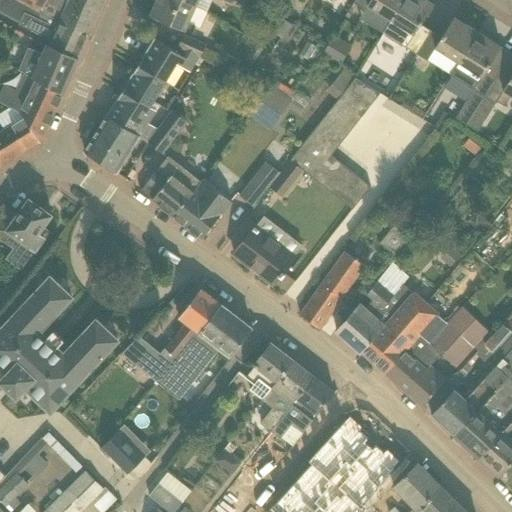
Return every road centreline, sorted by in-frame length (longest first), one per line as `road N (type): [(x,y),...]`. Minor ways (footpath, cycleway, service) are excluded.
road 1 (residential): [(500,511),(393,408),(273,313)]
road 2 (residential): [(273,313),(56,158)]
road 3 (residential): [(122,511),(273,313)]
road 4 (residential): [(56,158),(119,0)]
